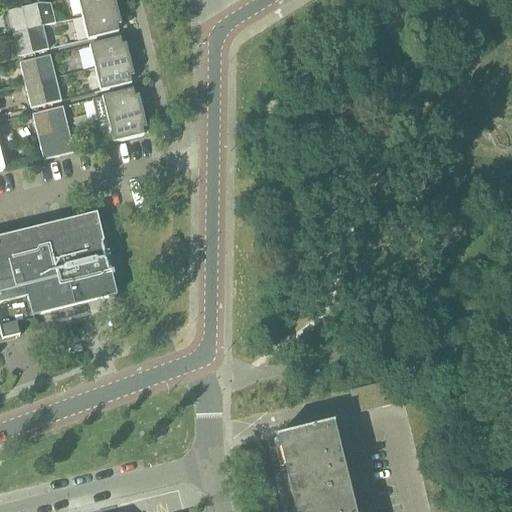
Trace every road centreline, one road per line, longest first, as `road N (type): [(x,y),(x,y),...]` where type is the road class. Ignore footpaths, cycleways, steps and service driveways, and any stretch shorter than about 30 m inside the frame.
road 1 (residential): [(0,206),(212,159)]
road 2 (residential): [(10,511),(212,463)]
road 3 (tertiary): [(195,361),(0,432)]
road 4 (tertiary): [(195,361),(210,334),(212,159)]
road 5 (tertiary): [(212,159),(215,46),(230,22)]
